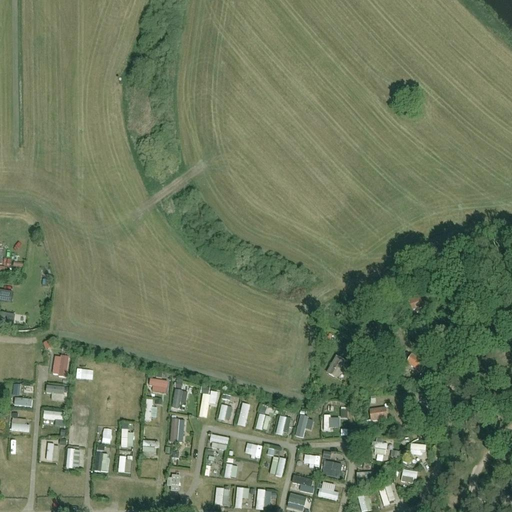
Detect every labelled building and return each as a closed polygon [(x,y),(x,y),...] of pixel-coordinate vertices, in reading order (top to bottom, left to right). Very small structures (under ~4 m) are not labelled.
[(0,302),(11,304),(13,294),(0,292),(0,302)] [(430,308),(428,298),(411,303),(414,312),(430,308)] [(70,356),(61,355),(59,376),(68,376),(70,356)] [(423,373),(429,364),(414,355),(409,365),(423,373)] [(348,364),(339,359),(330,375),(339,380),(348,364)] [(17,373),(16,382),(37,382),(37,373),(17,373)] [(49,385),(48,392),(65,395),(67,387),(49,385)] [(128,393),(141,395),(142,389),(129,386),(128,393)] [(177,405),(189,406),(190,391),(178,391),(177,405)] [(18,395),(17,407),(31,408),(32,397),(18,395)] [(127,397),(126,407),(135,408),(135,398),(127,397)] [(227,422),(230,407),(223,405),(220,421),(227,422)] [(373,423),(389,421),(388,409),(372,411),(373,423)] [(45,411),(45,421),(69,422),(69,412),(45,411)] [(250,427),(253,415),(243,412),(239,424),(250,427)] [(258,430),(265,432),(269,417),(261,415),(258,430)] [(493,422),(496,427),(504,422),(500,417),(493,422)] [(285,437),(289,419),(282,418),(278,436),(285,437)] [(174,444),(186,445),(186,440),(182,440),(183,420),(175,419),(174,444)] [(303,439),(313,441),(316,425),(306,423),(303,439)] [(32,433),(32,424),(13,424),(13,432),(32,433)] [(486,439),(487,432),(480,430),(479,438),(486,439)] [(212,443),(230,444),(231,437),(212,436),(212,443)] [(146,453),(156,453),(157,443),(146,443),(146,453)] [(261,450),(252,448),(251,457),(245,456),(242,473),(257,475),(261,450)] [(414,454),(430,457),(431,451),(415,448),(414,454)] [(28,460),(29,449),(14,449),(13,460),(28,460)] [(69,467),(81,468),(81,450),(70,450),(69,467)] [(111,474),(111,455),(99,455),(99,474),(111,474)] [(305,455),(305,466),(319,466),(320,455),(305,455)] [(276,458),(273,475),(286,477),(289,460),(276,458)] [(219,475),(221,464),(211,463),(210,474),(219,475)] [(228,465),(226,479),(239,481),(241,467),(228,465)] [(405,484),(419,487),(422,477),(408,474),(405,484)] [(58,485),(81,486),(82,476),(58,476),(58,485)] [(180,477),(172,476),(171,492),(179,493),(180,477)] [(296,489),(310,490),(311,478),(296,478),(296,489)] [(7,493),(28,496),(28,490),(8,487),(7,493)] [(389,491),(383,493),(388,511),(394,510),(389,491)] [(340,501),(341,495),(323,492),(322,498),(340,501)] [(363,511),(376,511),(375,507),(369,508),(367,499),(362,500),(363,511)] [(455,502),(452,511),(459,511),(462,505),(455,502)]
